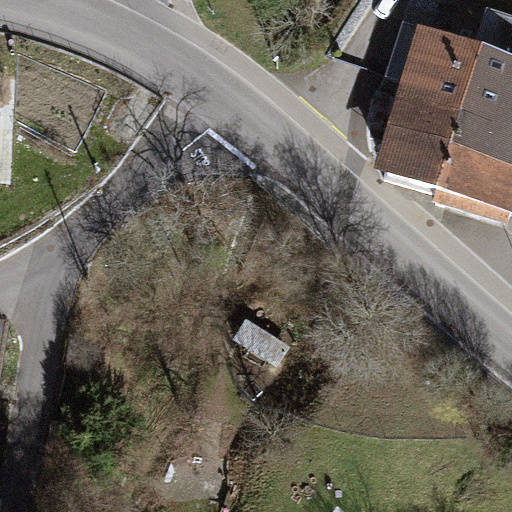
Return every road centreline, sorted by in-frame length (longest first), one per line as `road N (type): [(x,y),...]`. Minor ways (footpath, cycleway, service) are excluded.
road 1 (residential): [(15,511),(61,274),(122,197),(235,107)]
road 2 (tertiary): [(235,107),(511,354)]
road 3 (tertiary): [(87,26),(235,107)]
